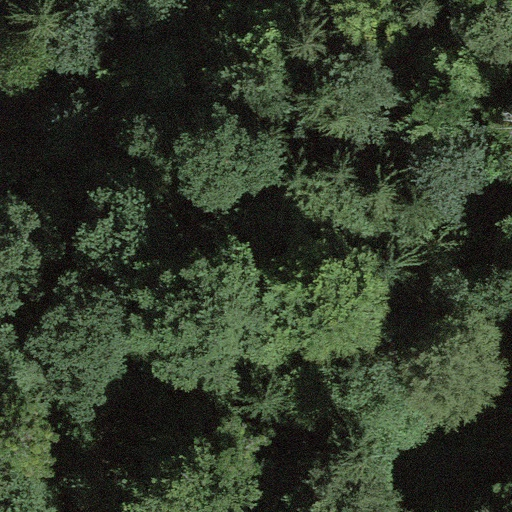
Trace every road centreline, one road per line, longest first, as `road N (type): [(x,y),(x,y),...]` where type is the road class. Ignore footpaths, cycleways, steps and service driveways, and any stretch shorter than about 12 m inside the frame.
road 1 (track): [(0,99),(228,0)]
road 2 (track): [(0,360),(166,511)]
